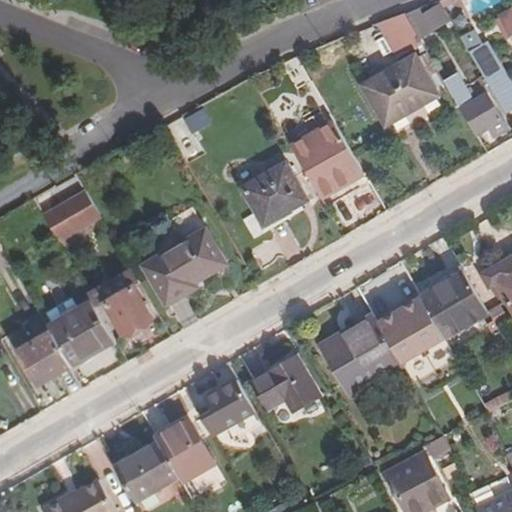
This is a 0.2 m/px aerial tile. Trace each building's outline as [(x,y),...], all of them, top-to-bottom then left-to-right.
[(394,54),(454,28),(441,0),(440,0),(381,27),(394,54)] [(465,41),(468,46),(475,42),(477,45),(482,42),(477,35),(465,41)] [(510,91),(486,49),(482,42),(477,45),(475,42),(468,46),(498,98),(510,91)] [(511,77),(492,45),(486,49),(510,91),(498,98),(509,116),(511,114),(511,77)] [(414,104),(438,90),(417,54),(365,85),(389,125),(417,108),(414,104)] [(314,84),(299,59),(285,67),(300,91),(314,84)] [(447,81),(460,107),(477,99),(464,73),(447,81)] [(414,104),(417,108),(440,94),(438,90),(414,104)] [(488,94),(462,108),(480,137),(504,123),(488,94)] [(186,122),(198,137),(216,122),(204,108),(186,122)] [(340,123),(296,148),(325,198),(369,174),(340,123)] [(247,186),(268,222),(296,206),(313,197),(291,160),(247,186)] [(37,195),(41,209),(75,197),(71,183),(37,195)] [(90,192),(45,216),(60,241),(105,217),(90,192)] [(296,206),(268,222),(272,231),(301,215),(296,206)] [(148,267),(170,305),(199,288),(197,284),(230,265),(211,231),(148,267)] [(511,258),(487,273),(496,288),(511,278),(511,258)] [(94,301),(95,303),(98,308),(107,303),(126,335),(154,320),(135,288),(143,283),(135,269),(90,294),(94,301)] [(471,270),(428,293),(429,295),(452,336),(490,315),(496,312),(471,270)] [(511,278),(496,288),(511,317),(511,278)] [(11,285),(24,309),(34,304),(21,280),(11,285)] [(88,290),(74,297),(81,309),(94,301),(90,294),(88,290)] [(429,295),(385,321),(408,359),(408,361),(452,336),(429,295)] [(95,303),(94,301),(81,309),(74,297),(48,313),(54,324),(50,326),(53,332),(73,367),(117,342),(95,303)] [(498,330),(505,327),(496,312),(490,315),(498,330)] [(385,321),(382,315),(328,347),(352,391),(408,359),(385,321)] [(33,344),(53,332),(50,326),(44,316),(24,327),(33,344)] [(73,367),(53,332),(33,344),(20,350),(40,385),(73,367)] [(302,353),(259,378),(273,405),(291,395),(298,407),(324,392),(302,353)] [(261,408),(244,377),(213,394),(220,409),(208,416),(217,433),(261,408)] [(165,440),(185,473),(187,478),(221,460),(196,417),(163,435),(165,440)] [(119,461),(104,434),(91,442),(106,468),(119,461)] [(185,473),(165,440),(121,464),(140,497),(185,473)] [(431,450),(393,469),(406,496),(444,477),(431,450)] [(125,511),(105,477),(49,507),(52,511),(125,511)] [(484,511),(511,511),(511,494),(483,507),(484,511)]
